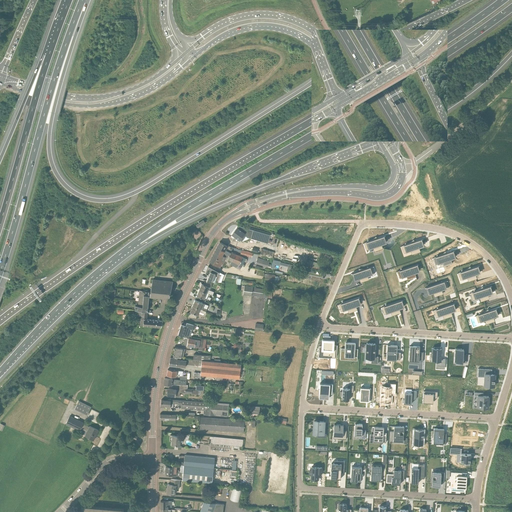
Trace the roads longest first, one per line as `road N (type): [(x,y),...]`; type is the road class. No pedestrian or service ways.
road 1 (motorway): [(502,0),(156,213),(0,321)]
road 2 (motorway): [(336,68),(135,193),(82,197),(60,180),(48,146),(82,0)]
road 3 (motorway): [(138,241),(511,8)]
road 4 (residential): [(511,299),(487,257),(454,234),(364,223),(319,325)]
road 5 (motorway): [(0,273),(82,0)]
road 6 (tertiary): [(152,458),(167,335),(207,241),(233,214)]
road 7 (motorway): [(138,241),(381,144)]
road 8 (residential): [(300,406),(301,488),(476,499)]
road 9 (primary): [(0,83),(72,105),(113,103),(157,86),(191,59)]
road 10 (primary): [(185,52),(156,77),(105,96),(73,96),(0,74)]
road 11 (residential): [(495,418),(300,406)]
road 12 (residential): [(511,339),(319,325)]
road 13 (motorway): [(0,373),(138,241)]
road 14 (tertiary): [(233,214),(287,196),(389,195),(401,166)]
road 15 (primary): [(343,63),(308,27),(264,15),(228,22),(185,52)]
road 16 (tertiary): [(393,168),(381,188),(298,189),(233,214)]
road 17 (primary): [(191,59),(238,27),(266,24),(308,39),(336,68)]
road 18 (motorway): [(47,60),(0,222)]
road 19 (motorway): [(388,141),(465,97),(511,54)]
road 20 (unclassified): [(401,166),(511,79)]
road 21 (motorway): [(464,0),(343,63)]
